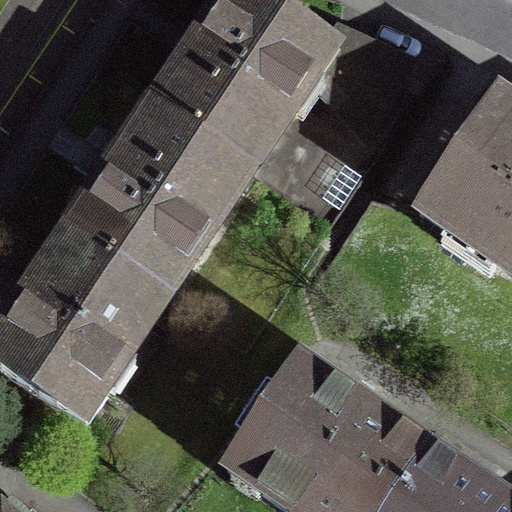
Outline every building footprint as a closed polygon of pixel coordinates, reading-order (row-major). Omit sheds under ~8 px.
[(156,114),(250,177),(251,176),(241,169),(259,142),(269,148),(311,86),(317,90),(341,56),(328,47),(258,0),(226,0),(196,45),(171,82),(176,85),(156,114)] [(338,32),(328,47),(341,56),(317,90),(366,140),(388,107),(385,105),(411,66),(352,39),(338,32)] [(511,113),(498,104),(499,103),(497,102),(420,216),(421,217),(422,216),(511,276),(511,113)] [(72,238),(166,302),(167,301),(156,293),(175,266),(185,273),(230,206),(220,199),(239,172),(249,179),(250,177),(156,114),(136,144),(131,140),(109,173),(87,206),(92,209),(72,238)] [(166,303),(166,302),(72,238),(53,267),(47,264),(26,295),(0,333),(0,373),(86,431),(109,396),(104,392),(146,330),(136,323),(155,296),(166,303)] [(227,473),(284,511),(390,511),(428,455),(375,419),(380,412),(368,404),(357,397),(352,404),(298,367),(227,473)] [(481,491),(428,455),(390,511),(511,511),(504,506),(509,499),(497,491),(486,484),(481,491)]
